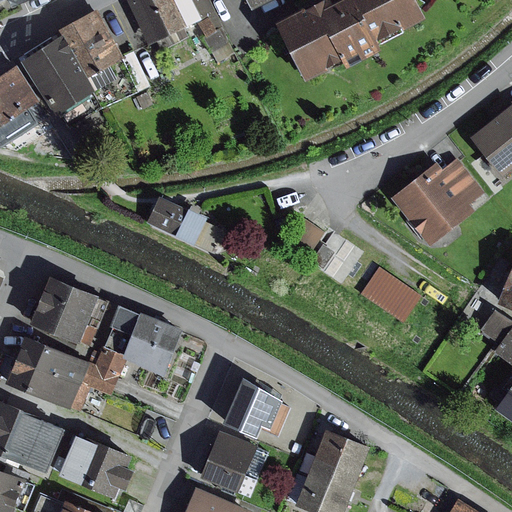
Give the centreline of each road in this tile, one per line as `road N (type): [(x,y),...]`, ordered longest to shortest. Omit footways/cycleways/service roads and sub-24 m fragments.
road 1 (residential): [(226,342),(500,511)]
road 2 (residential): [(30,253),(226,342)]
road 3 (residential): [(511,75),(410,148),(333,177)]
road 4 (residential): [(226,342),(156,511)]
